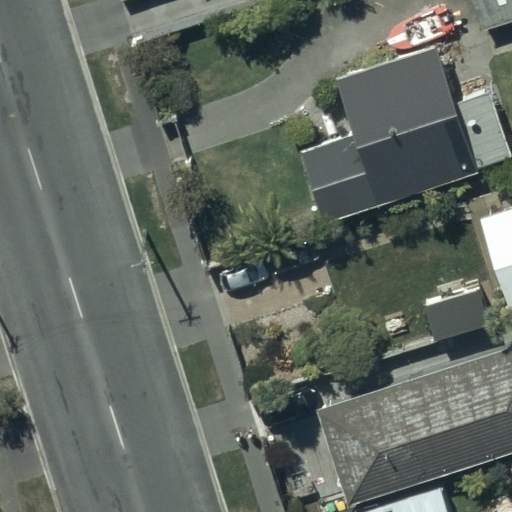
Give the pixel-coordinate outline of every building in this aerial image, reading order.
[(511,0),(467,0),(475,24),(511,12),(511,0)] [(326,70),(343,124),(292,140),(314,213),(474,163),(473,161),(504,151),(482,81),(447,92),(430,38),(326,70)] [(511,192),(458,209),(487,300),(511,292),(511,192)] [(340,495),(435,465),(439,478),(465,470),(461,457),(511,441),(511,337),(311,400),(340,495)] [(351,505),(353,511),(448,511),(436,476),(351,505)] [(511,511),(511,498),(470,511),(511,511)]
